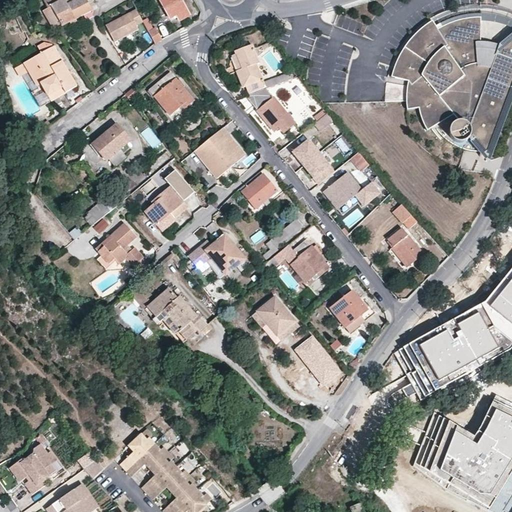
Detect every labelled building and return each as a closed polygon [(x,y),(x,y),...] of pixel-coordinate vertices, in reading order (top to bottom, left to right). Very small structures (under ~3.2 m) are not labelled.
[(87,0),(48,0),(51,5),(54,10),(47,14),(53,27),(61,23),(62,25),(93,9),(87,0)] [(182,0),(159,0),(169,16),(175,13),(179,19),(190,13),(182,0)] [(54,10),(51,5),(44,9),(47,14),(54,10)] [(104,25),(113,41),(129,33),(137,29),(135,24),(143,19),(137,7),(104,25)] [(511,95),(511,37),(499,48),(492,66),(486,64),(481,63),(481,45),(481,17),(475,17),(470,18),(458,20),(449,24),(438,29),(432,21),(423,27),(414,36),(408,42),(404,48),(400,55),(397,62),(394,68),(391,77),(408,81),(415,89),(406,97),(406,106),(407,110),(419,109),(420,116),(422,120),(427,131),(434,127),(439,132),(445,139),(454,145),(455,142),(460,144),(464,142),(469,139),(470,137),(482,152),(488,159),(511,95)] [(150,21),(145,24),(157,43),(165,39),(158,27),(155,29),(150,21)] [(264,82),(257,64),(260,63),(252,45),(235,51),(236,54),(242,69),(237,71),(236,71),(243,88),(245,87),(249,96),(267,89),(291,80),(288,73),(264,82)] [(492,66),(499,48),(489,46),(481,45),(481,63),(486,64),(492,66)] [(78,87),(55,46),(54,47),(46,52),(27,63),(30,70),(39,85),(42,83),(48,93),(44,96),(49,104),(78,87)] [(242,69),(236,54),(231,56),(237,71),(242,69)] [(30,70),(27,63),(19,68),(23,74),(30,70)] [(177,81),(170,73),(149,90),(170,116),(182,106),(184,109),(194,101),(183,88),(177,81)] [(415,89),(408,81),(407,89),(406,97),(415,89)] [(33,89),(44,107),(49,104),(44,96),(48,93),(42,83),(39,85),(33,89)] [(130,101),(138,94),(133,88),(125,95),(130,101)] [(295,124),(267,89),(249,96),(246,97),(275,132),(279,129),(283,133),(295,124)] [(152,106),(145,98),(139,103),(146,111),(152,106)] [(317,122),(327,114),(324,110),(314,118),(317,122)] [(320,132),(333,121),(327,114),(317,122),(314,125),(320,132)] [(120,150),(131,141),(117,124),(107,133),(108,135),(94,147),(106,161),(108,160),(120,150)] [(246,155),(224,128),(209,140),(231,167),(246,155)] [(94,147),(108,135),(107,133),(92,145),(94,147)] [(482,152),(470,137),(469,139),(464,142),(460,144),(455,142),(454,145),(463,149),(468,151),(477,152),(482,152)] [(231,167),(209,140),(194,152),(217,180),(231,167)] [(335,172),(309,140),(292,153),(318,185),(335,172)] [(127,157),(120,150),(108,160),(115,168),(127,157)] [(460,165),(470,169),(476,156),(466,152),(460,165)] [(369,166),(359,153),(350,159),(361,172),(369,166)] [(184,202),(195,193),(175,170),(165,180),(171,187),(158,198),(160,200),(153,206),(145,213),(156,226),(184,202)] [(362,190),(347,172),(323,192),(338,210),(355,196),(364,207),(381,193),(372,182),(362,190)] [(268,200),(278,191),(263,174),(248,187),(241,192),(255,210),(264,203),(268,200)] [(136,186),(131,179),(127,182),(132,189),(136,186)] [(241,192),(248,187),(246,184),(239,189),(241,192)] [(136,203),(130,196),(126,200),(132,207),(136,203)] [(97,222),(113,209),(104,199),(89,211),(97,222)] [(175,219),(188,207),(184,202),(156,226),(163,233),(177,221),(175,219)] [(412,216),(402,205),(392,213),(402,224),(403,223),(412,216)] [(418,222),(412,216),(403,223),(409,230),(418,222)] [(99,235),(109,225),(104,219),(93,228),(99,235)] [(277,248),(303,227),(297,219),(266,244),(270,249),(263,256),(267,260),(279,250),(277,248)] [(131,251),(127,246),(137,237),(124,223),(95,249),(98,252),(111,267),(116,262),(119,265),(126,259),(133,267),(144,258),(135,248),(131,251)] [(83,234),(77,227),(69,234),(74,240),(83,234)] [(423,254),(402,228),(387,240),(393,247),(409,266),(423,254)] [(255,244),(265,236),(260,230),(250,237),(255,244)] [(245,260),(225,235),(212,246),(209,242),(202,247),(200,247),(188,257),(198,269),(207,261),(214,269),(218,266),(226,275),(235,268),(244,261),(245,260)] [(330,269),(307,240),(293,251),(299,258),(290,265),(306,283),(313,277),(315,280),(330,269)] [(299,258),(293,251),(289,245),(273,258),(278,264),(285,259),(290,265),(299,258)] [(409,266),(393,247),(391,249),(406,268),(409,266)] [(184,265),(173,251),(171,253),(173,255),(173,257),(173,259),(172,260),(173,261),(179,269),(184,265)] [(111,267),(98,252),(94,256),(107,271),(111,267)] [(164,269),(173,261),(172,260),(173,259),(173,257),(173,255),(171,253),(158,265),(161,265),(164,269)] [(140,275),(150,265),(144,258),(133,267),(140,275)] [(269,271),(278,264),(273,258),(264,265),(269,271)] [(240,275),(249,267),(244,261),(235,268),(240,275)] [(226,275),(218,266),(214,269),(222,279),(226,275)] [(511,267),(486,300),(395,352),(421,401),(511,350),(511,348),(511,267)] [(151,296),(139,282),(128,291),(143,307),(149,302),(147,300),(151,296)] [(196,316),(179,297),(178,298),(169,289),(151,304),(145,310),(160,327),(165,322),(183,343),(197,331),(199,333),(208,325),(198,314),(196,316)] [(368,310),(353,291),(330,309),(349,334),(358,327),(354,321),(368,310)] [(296,322),(275,297),(256,312),(277,337),(296,322)] [(243,318),(239,305),(233,307),(236,320),(243,318)] [(358,327),(375,314),(371,308),(368,310),(354,321),(358,327)] [(277,337),(256,312),(251,316),(276,345),(300,327),(296,322),(277,337)] [(340,373),(312,336),(295,350),(323,386),(340,373)] [(474,435),(434,412),(414,467),(446,488),(490,511),(502,511),(511,495),(511,402),(497,395),(474,435)] [(148,441),(151,439),(145,432),(140,437),(145,444),(148,441)] [(126,472),(154,447),(148,441),(145,444),(140,437),(127,448),(133,455),(121,466),(126,472)] [(26,478),(29,475),(32,479),(29,482),(25,485),(33,496),(46,486),(45,483),(57,475),(45,458),(45,457),(48,455),(42,445),(36,449),(35,454),(24,461),(23,459),(11,468),(20,481),(26,478)] [(149,471),(162,460),(157,455),(159,453),(154,447),(126,472),(132,479),(145,467),(149,471)] [(157,455),(162,460),(167,455),(163,450),(159,453),(157,455)] [(58,477),(66,472),(51,452),(48,455),(45,457),(45,458),(57,475),(58,477)] [(172,460),(167,455),(162,460),(167,465),(170,463),(172,460)] [(147,493),(175,468),(170,463),(167,465),(162,460),(149,471),(154,477),(142,488),(147,493)] [(103,470),(95,461),(84,469),(94,480),(103,470)] [(170,492),(183,481),(179,477),(181,475),(175,468),(147,493),(153,500),(166,488),(170,492)] [(179,477),(183,481),(189,476),(185,471),(181,475),(179,477)] [(183,481),(187,486),(190,483),(193,481),(189,476),(183,481)] [(165,511),(172,511),(197,490),(190,483),(187,486),(183,481),(170,492),(176,498),(163,509),(165,511)] [(91,511),(96,509),(82,486),(47,509),(49,511),(91,511)] [(197,490),(172,511),(185,511),(188,509),(190,511),(195,511),(205,503),(200,497),(202,496),(197,490)] [(202,496),(200,497),(205,503),(211,498),(205,492),(202,496)] [(357,498),(361,505),(366,502),(363,495),(357,498)]
